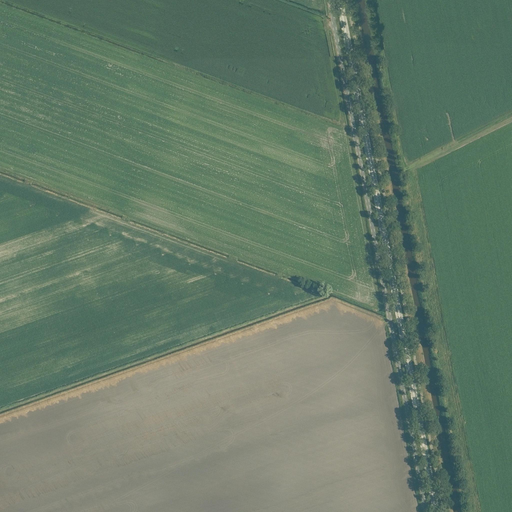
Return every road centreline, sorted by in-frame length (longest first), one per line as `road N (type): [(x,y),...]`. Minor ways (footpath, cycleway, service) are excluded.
road 1 (primary): [(436,511),(339,0)]
road 2 (unclassified): [(426,511),(330,0)]
